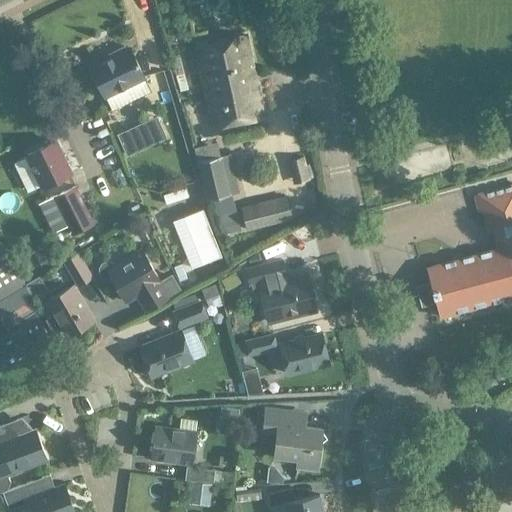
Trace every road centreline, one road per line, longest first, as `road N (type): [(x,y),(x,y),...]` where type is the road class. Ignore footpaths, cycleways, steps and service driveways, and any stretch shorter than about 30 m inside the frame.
road 1 (residential): [(396,402),(303,0)]
road 2 (residential): [(62,394),(114,358),(129,406),(113,511)]
road 3 (unknown): [(11,10),(93,158)]
road 4 (residential): [(104,511),(62,394)]
